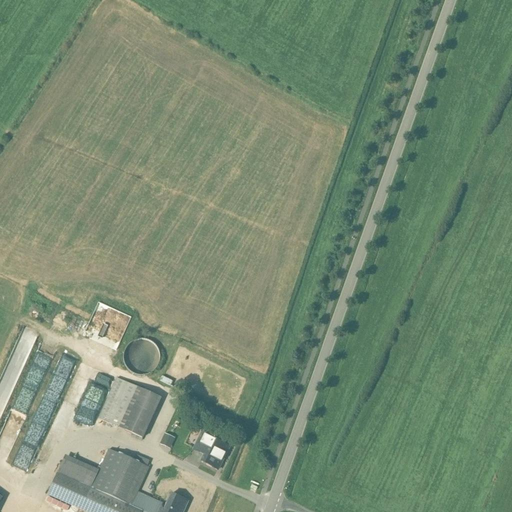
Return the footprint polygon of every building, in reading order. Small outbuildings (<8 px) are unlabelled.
[(141,340),(138,340),(135,341),(133,342),(131,343),(129,344),(127,346),(126,348),(125,351),(124,352),(124,354),(123,355),(123,357),(123,358),(123,360),(124,363),(124,364),(125,366),(126,368),(128,370),(129,371),(130,373),(132,374),(134,375),(137,376),(139,376),(142,376),(144,376),(147,375),(149,374),(151,373),(153,372),(155,370),(156,369),(157,367),(158,366),(158,364),(159,362),(159,361),(159,359),(160,358),(159,356),(159,354),(158,352),(158,350),(157,348),(155,346),(153,344),(152,343),(150,342),(147,341),(144,340),(141,340)] [(160,399),(116,379),(98,419),(142,439),(160,399)] [(209,436),(202,433),(197,444),(204,447),(209,436)] [(165,434),(160,444),(171,449),(175,438),(165,434)] [(229,448),(213,440),(214,438),(209,436),(204,447),(208,449),(201,463),(217,471),(229,448)] [(133,461),(108,450),(99,471),(93,484),(91,489),(131,507),(131,506),(137,493),(148,468),(146,467),(148,462),(135,456),(133,461)] [(99,471),(65,456),(59,469),(93,484),(99,471)] [(93,484),(59,469),(47,495),(83,511),(141,511),(142,511),(131,506),(131,507),(91,489),(93,484)] [(148,499),(137,493),(131,506),(142,511),(147,503),(148,499)] [(171,495),(164,511),(147,503),(142,511),(141,511),(182,511),(188,502),(171,495)]
